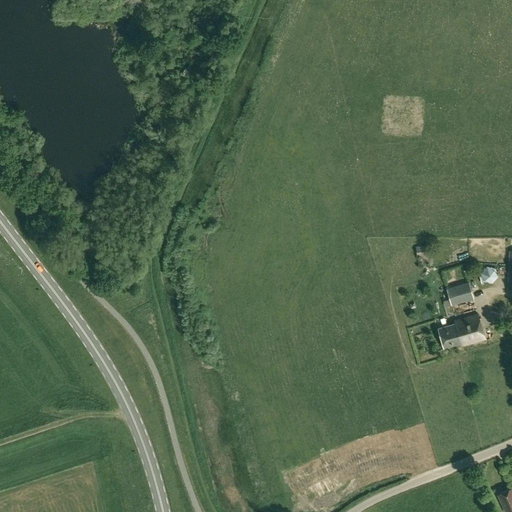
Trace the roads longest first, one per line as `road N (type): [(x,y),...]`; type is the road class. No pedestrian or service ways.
road 1 (primary): [(162,511),(136,424),(105,365),(0,221)]
road 2 (tertiary): [(351,511),(511,443)]
